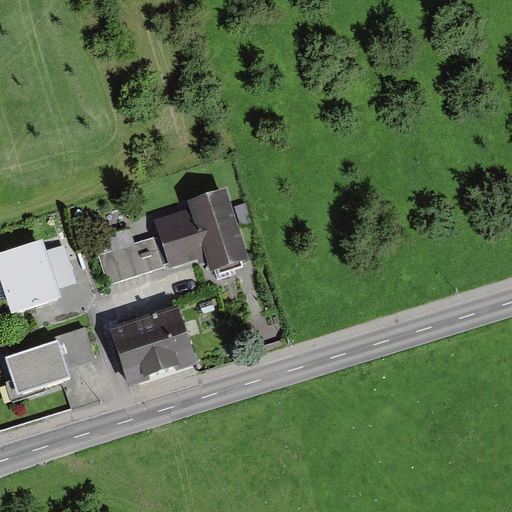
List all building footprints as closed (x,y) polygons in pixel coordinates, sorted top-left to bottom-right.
[(213,272),(251,259),(227,188),(188,201),(191,208),(209,261),(213,272)] [(209,261),(191,208),(155,220),(161,235),(171,265),(171,268),(198,259),(200,264),(209,261)] [(171,265),(161,235),(136,243),(131,228),(108,235),(113,251),(98,256),(109,288),(166,270),(165,267),(171,265)] [(44,238),(0,252),(0,277),(11,313),(64,297),(61,289),(78,283),(66,245),(48,250),(44,238)] [(180,306),(111,329),(129,386),(199,363),(180,306)] [(57,340),(6,357),(19,394),(72,376),(70,370),(97,361),(86,327),(57,337),(57,340)]
